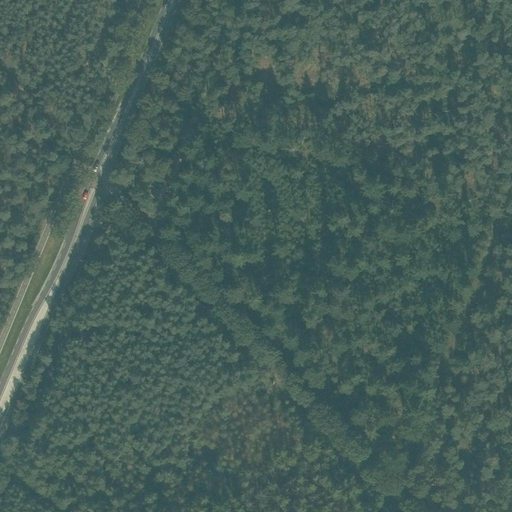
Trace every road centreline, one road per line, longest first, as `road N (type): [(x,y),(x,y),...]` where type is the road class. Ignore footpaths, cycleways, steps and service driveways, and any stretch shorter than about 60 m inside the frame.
road 1 (track): [(103,175),(412,511)]
road 2 (primary): [(0,435),(67,257)]
road 3 (primary): [(67,257),(23,328),(0,386)]
road 4 (primary): [(124,115),(171,0)]
